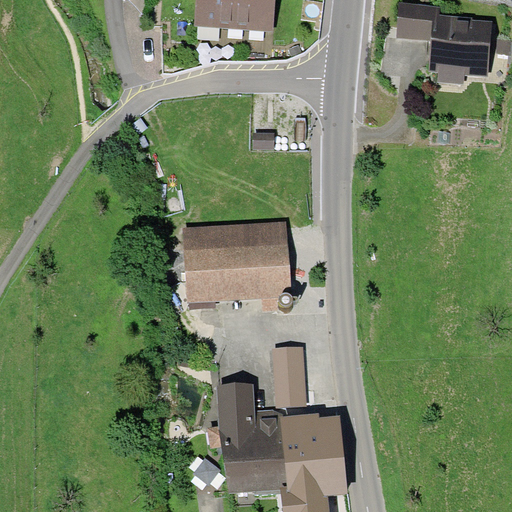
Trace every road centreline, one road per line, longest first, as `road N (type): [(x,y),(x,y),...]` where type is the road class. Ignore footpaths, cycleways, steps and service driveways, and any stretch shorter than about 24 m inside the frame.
road 1 (tertiary): [(369,511),(339,268),(341,80)]
road 2 (residential): [(145,100),(210,84),(341,80)]
road 3 (unclassified): [(0,289),(105,127)]
road 4 (residential): [(145,100),(195,216)]
